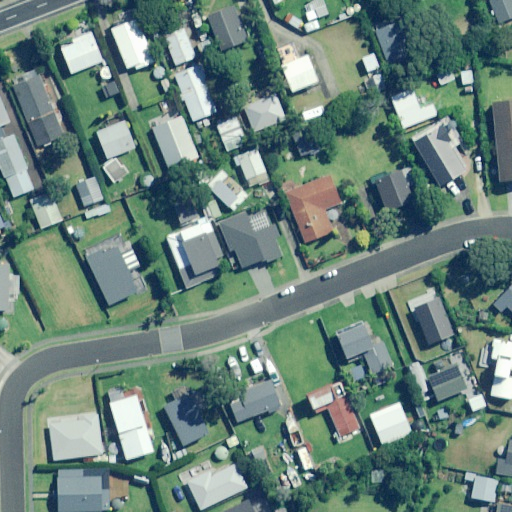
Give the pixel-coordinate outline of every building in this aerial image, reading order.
[(330,14),(324,0),(317,0),(310,3),(313,11),(307,13),(310,22),(330,14)] [(511,0),(494,0),(492,1),(501,23),(511,18),(511,0)] [(243,29),(234,7),(208,17),(222,52),(253,39),(248,27),(243,29)] [(303,23),(290,14),(285,21),(299,29),(303,23)] [(155,62),(138,20),(112,31),(129,72),(155,62)] [(414,59),(400,20),(376,29),(390,68),(414,59)] [(197,58),(186,29),(166,36),(177,66),(197,58)] [(104,62),(93,33),(74,41),(75,44),(62,49),(72,74),(104,62)] [(380,68),(375,55),(363,59),(368,72),(380,68)] [(319,83),(309,56),(283,67),(293,93),(319,83)] [(218,113),(201,66),(176,75),(194,122),(218,113)] [(441,73),(444,82),(460,78),(457,69),(441,73)] [(382,71),(364,78),(367,85),(360,88),(362,95),(373,91),(374,95),(384,91),(382,86),(387,84),(382,71)] [(39,76),(14,87),(24,110),(17,113),(24,129),(31,126),(40,147),(64,137),(39,76)] [(171,79),(162,82),(167,94),(175,91),(171,79)] [(11,123),(0,94),(0,168),(2,167),(14,198),(36,189),(15,136),(8,138),(3,127),(11,123)] [(511,181),(511,102),(492,105),(500,183),(511,181)] [(427,118),(421,104),(407,111),(413,124),(427,118)] [(200,159),(183,116),(153,128),(171,171),(200,159)] [(240,129),(236,118),(218,125),(229,154),(245,147),(241,138),(248,135),(245,127),(240,129)] [(463,142),(450,120),(414,142),(440,187),(465,172),(452,149),(463,142)] [(137,148),(126,122),(98,133),(108,160),(137,148)] [(323,149),(316,130),(295,138),(302,157),(323,149)] [(271,180),(259,149),(239,157),(251,188),(271,180)] [(128,176),(118,159),(104,168),(115,185),(128,176)] [(251,196),(225,170),(209,185),(235,212),(251,196)] [(416,201),(404,170),(376,181),(388,212),(416,201)] [(342,205),(331,176),(287,192),(306,243),(335,233),(326,210),(342,205)] [(104,200),(96,178),(77,185),(85,207),(104,200)] [(64,221),(53,193),(31,201),(43,230),(64,221)] [(85,214),(88,222),(101,217),(98,209),(85,214)] [(88,222),(85,214),(72,220),(75,227),(88,222)] [(253,234),(247,214),(221,222),(231,252),(237,250),(242,269),(283,257),(274,227),(253,234)] [(223,276),(206,232),(183,241),(192,266),(179,271),(187,290),(223,276)] [(121,255),(118,248),(106,254),(104,250),(88,258),(110,306),(149,288),(131,250),(121,255)] [(9,277),(9,266),(0,265),(0,310),(8,311),(8,300),(19,300),(19,277),(9,277)] [(511,286),(493,304),(502,313),(508,307),(511,310),(511,286)] [(373,348),(364,325),(338,335),(350,364),(366,358),(377,386),(389,382),(384,370),(393,367),(383,344),(373,348)] [(511,343),(496,341),(493,359),(498,360),(492,397),(511,399),(511,378),(509,378),(511,370),(511,343)] [(369,376),(364,364),(350,370),(355,382),(369,376)] [(467,390),(457,366),(429,378),(439,402),(467,390)] [(281,407),(271,382),(242,393),(243,396),(230,401),(238,423),(281,407)] [(125,400),(122,389),(108,393),(127,461),(154,453),(138,396),(125,400)] [(335,404),(328,389),(308,398),(316,415),(329,409),(341,438),(362,428),(348,398),(335,404)] [(488,407),(483,395),(469,401),(474,412),(488,407)] [(210,435),(192,396),(166,407),(183,446),(210,435)] [(104,454),(98,414),(84,416),(49,421),(55,461),(104,454)] [(254,440),(247,422),(240,425),(247,443),(254,440)] [(511,442),(509,442),(506,462),(499,460),(497,475),(511,477),(511,442)] [(263,447),(251,452),(255,462),(267,457),(263,447)] [(315,467),(308,448),(298,452),(306,471),(315,467)] [(190,458),(186,449),(173,455),(177,463),(190,458)] [(248,489),(237,465),(213,477),(211,472),(188,483),(202,511),(248,489)] [(110,471),(84,471),(59,471),(59,511),(110,511),(110,500),(110,471)] [(498,480),(476,478),(473,499),(496,502),(498,480)] [(260,511),(253,497),(222,511),(260,511)]
